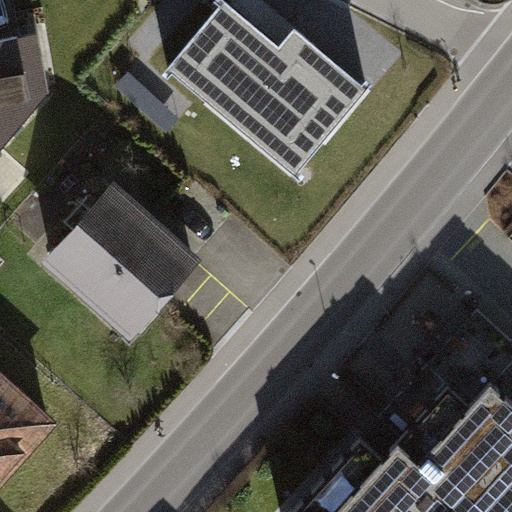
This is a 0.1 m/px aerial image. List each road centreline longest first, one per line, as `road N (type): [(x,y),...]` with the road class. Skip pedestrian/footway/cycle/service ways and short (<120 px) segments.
road 1 (tertiary): [(511,84),(137,511)]
road 2 (residential): [(410,0),(511,63)]
